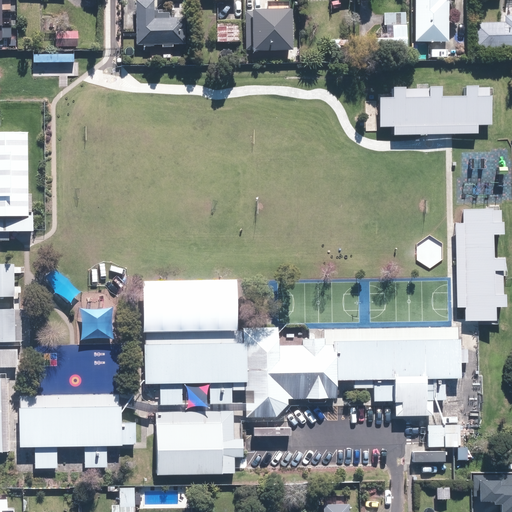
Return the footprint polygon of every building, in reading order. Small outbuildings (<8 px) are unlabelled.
[(156,0),(137,0),(139,43),(187,42),(186,17),(170,17),(170,12),(156,12),(156,0)] [(417,0),(417,40),(450,41),(450,0),(417,0)] [(255,10),(247,10),(248,48),(295,48),(295,8),(255,8),(255,10)] [(374,36),(374,50),(409,51),(409,24),(406,24),(407,11),(384,11),(384,25),(388,25),(388,36),(374,36)] [(475,22),(476,48),(511,47),(511,14),(507,15),(507,21),(475,22)] [(241,21),(219,21),(219,40),(241,40),(241,21)] [(80,30),(55,30),(55,44),(80,44),(80,30)] [(351,39),(328,38),(327,51),(350,51),(351,39)] [(394,97),(380,97),(380,126),(395,126),(395,135),(417,135),(452,134),(479,134),(479,125),(493,125),(492,95),(490,95),(490,87),(479,87),(479,85),(466,86),(466,96),(443,96),(443,86),(430,86),(430,88),(406,89),(406,87),(394,87),(394,97)] [(30,191),(30,130),(0,130),(0,236),(11,236),(11,229),(31,229),(31,236),(34,236),(34,191),(30,191)] [(486,208),(463,208),(463,223),(456,223),(457,308),(465,308),(465,321),(478,321),(497,321),(497,308),(508,307),(508,294),(505,294),(505,257),(495,257),(495,235),(505,234),(505,222),(502,222),(502,210),(494,210),(494,208),(486,208)] [(14,264),(0,264),(0,297),(15,298),(14,264)] [(97,309),(80,308),(82,324),(81,341),(99,338),(113,339),(112,326),(114,307),(97,309)] [(0,341),(16,342),(16,309),(0,309),(0,341)] [(462,335),(146,341),(147,381),(161,381),(161,404),(184,403),(183,381),(210,381),(211,403),(234,402),(234,389),(246,389),(247,415),(276,414),(290,401),(290,398),(338,397),(338,378),(375,377),(375,399),(396,399),(396,414),(435,413),(435,398),(447,398),(447,375),(462,375),(462,335)] [(20,348),(0,348),(0,366),(20,366),(20,348)] [(124,404),(21,406),(22,444),(36,444),(36,467),(60,466),(59,444),(86,444),(86,466),(110,466),(110,444),(137,444),(137,421),(124,421),(124,404)] [(236,409),(155,410),(156,474),(237,473),(236,409)] [(252,421),(252,430),(274,431),(274,422),(252,421)] [(461,423),(428,424),(428,447),(461,447),(461,423)] [(511,511),(511,477),(474,477),(474,496),(481,496),(481,501),(496,501),(496,504),(503,504),(503,511),(511,511)] [(451,485),(438,486),(439,498),(452,497),(451,485)] [(136,511),(136,486),(120,487),(120,511),(136,511)] [(351,511),(351,502),(326,502),(325,511),(351,511)]
